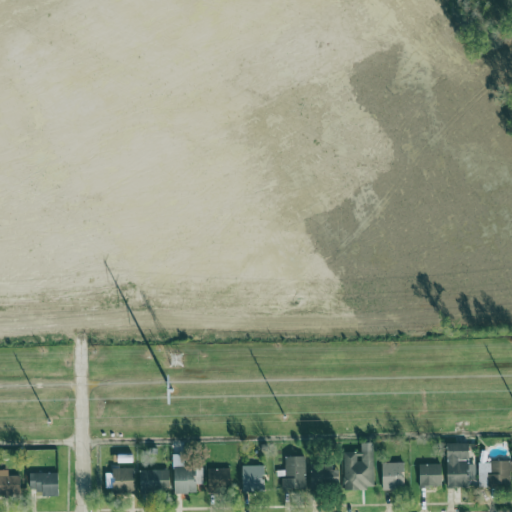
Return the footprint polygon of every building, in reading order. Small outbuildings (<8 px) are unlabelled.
[(375,489),(373,442),(361,443),(362,452),(344,452),(345,490),(375,489)] [(447,443),(448,488),(477,487),(476,463),(470,463),(469,443),(447,443)] [(307,490),(306,456),(286,457),(286,478),(283,479),(283,491),(307,490)] [(480,488),(511,487),(511,468),(511,461),(479,462),(480,488)] [(383,489),(405,489),(405,462),(382,463),(383,489)] [(310,464),(311,490),(340,489),(339,470),(333,470),(333,464),(310,464)] [(442,464),(419,464),(420,487),(443,487),(442,464)] [(242,466),(243,491),(265,491),(264,465),(242,466)] [(136,467),(113,468),(113,472),(107,472),(107,492),(136,491),(136,467)] [(208,468),(209,491),(232,490),(231,468),(208,468)] [(171,470),(140,471),(141,493),(171,492),(171,470)] [(0,493),(22,493),(22,475),(9,476),(9,472),(0,472),(0,493)] [(37,473),(37,495),(60,494),(59,472),(37,473)]
